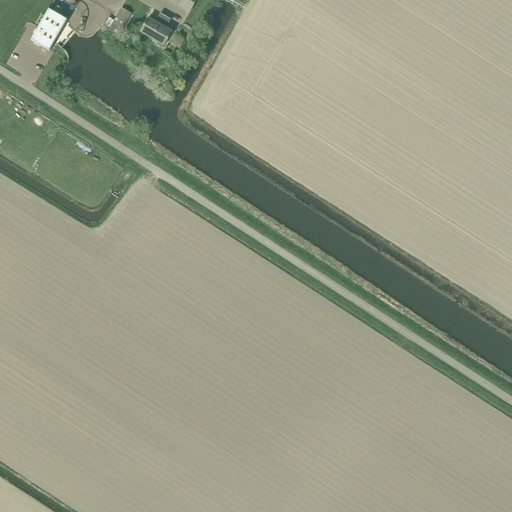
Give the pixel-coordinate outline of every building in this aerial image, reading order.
[(169,0),(190,12),(196,0),(169,0)] [(117,36),(121,29),(130,13),(122,8),(114,21),(110,29),(108,31),(117,36)] [(49,9),(30,41),(50,52),(68,21),(68,20),(49,9)] [(141,32),(164,46),(172,32),(166,29),(171,20),(160,13),(160,14),(155,23),(148,19),(141,32)] [(110,29),(114,21),(110,18),(105,26),(110,29)] [(185,40),(172,33),(168,40),(181,48),(185,40)] [(131,50),(136,42),(131,38),(125,46),(131,50)]
